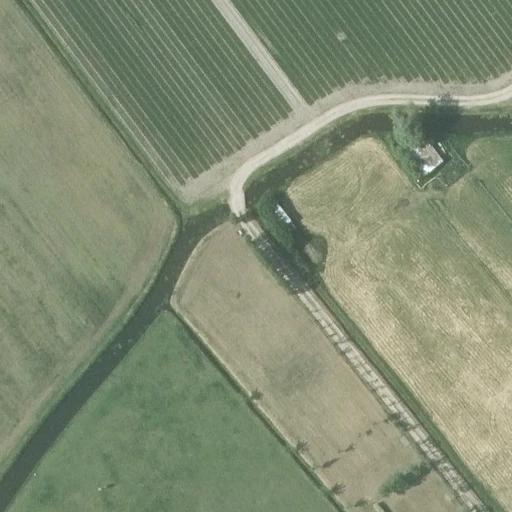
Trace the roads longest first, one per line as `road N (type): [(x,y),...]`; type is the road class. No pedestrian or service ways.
road 1 (track): [(478,511),(246,226),(233,195),(237,178)]
road 2 (track): [(187,198),(237,178),(346,107),(511,92)]
road 3 (track): [(323,121),(233,0)]
